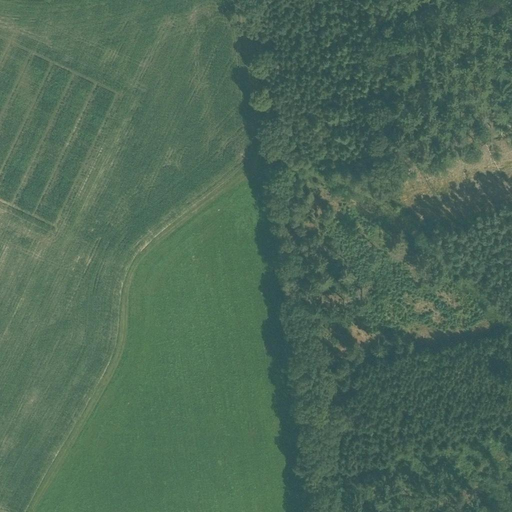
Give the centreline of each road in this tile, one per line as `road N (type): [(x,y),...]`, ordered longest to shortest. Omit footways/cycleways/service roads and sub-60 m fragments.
road 1 (track): [(33,511),(118,359),(124,274),(259,163),(241,0)]
road 2 (track): [(261,154),(380,201),(508,320)]
